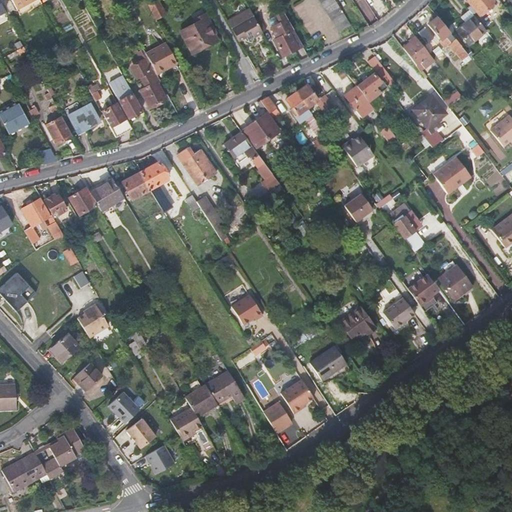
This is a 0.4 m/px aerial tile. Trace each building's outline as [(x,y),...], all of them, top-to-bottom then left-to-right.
[(32,0),(11,0),(16,9),(32,0)] [(155,18),(165,13),(158,1),(154,3),(152,0),(149,0),(146,1),(155,18)] [(319,0),(339,32),(350,24),(335,0),(319,0)] [(468,10),(472,14),(475,11),(479,16),(495,3),(493,0),(466,0),(470,5),(467,8),(468,10)] [(227,21),(238,41),(244,38),(246,41),(252,43),(253,37),(262,32),(250,8),(227,21)] [(465,23),(473,16),(472,14),(468,10),(460,17),(465,23)] [(293,29),(283,11),(276,15),(279,22),(270,27),(276,38),(274,39),(282,56),(302,46),(302,45),(295,34),(293,29)] [(195,24),(181,31),(192,52),(216,40),(207,23),(209,22),(205,14),(193,20),(195,24)] [(462,61),(469,56),(437,17),(435,14),(431,17),(433,20),(428,24),(440,40),(443,37),(448,44),(462,61)] [(468,45),(485,31),(473,16),(465,23),(456,30),(468,45)] [(424,27),(418,32),(426,44),(433,39),(424,27)] [(440,40),(439,41),(444,48),(448,44),(443,37),(440,40)] [(403,48),(416,65),(419,63),(424,68),(434,61),(416,38),(403,48)] [(264,58),(273,54),(267,42),(258,47),(264,58)] [(148,58),(156,74),(165,69),(164,68),(168,66),(169,67),(176,63),(165,43),(145,54),(148,58)] [(26,51),(24,46),(13,52),(16,56),(26,51)] [(138,52),(142,60),(148,58),(145,54),(143,50),(138,52)] [(387,83),(392,80),(375,56),(368,61),(374,70),(375,69),(380,76),(382,77),(387,83)] [(160,81),(148,58),(142,60),(134,65),(132,69),(135,75),(140,76),(145,87),(140,90),(149,107),(165,99),(156,82),(160,81)] [(356,86),(368,102),(387,87),(382,81),(380,82),(373,73),(356,86)] [(8,82),(14,80),(11,74),(5,77),(8,82)] [(122,76),(109,83),(128,118),(141,111),(132,94),(132,93),(122,76)] [(87,86),(95,100),(100,98),(96,91),(100,89),(97,83),(92,86),(91,84),(87,86)] [(314,102),(320,98),(311,85),(307,88),(305,85),(295,92),(306,108),(314,102)] [(361,118),(373,108),(368,102),(356,86),(344,96),(361,118)] [(305,119),(311,115),(306,108),(295,92),(285,100),(296,115),(295,116),(300,123),(305,119)] [(325,94),(320,98),(327,108),(332,104),(325,94)] [(431,95),(412,109),(427,128),(437,120),(445,114),(431,95)] [(280,115),(267,96),(260,100),(274,119),(280,115)] [(320,98),(314,102),(326,119),(337,111),(332,104),(327,108),(320,98)] [(0,112),(0,117),(9,134),(28,123),(18,103),(0,112)] [(58,109),(55,103),(49,107),(51,112),(58,109)] [(90,103),(68,115),(78,135),(93,127),(92,124),(99,121),(90,103)] [(115,137),(124,132),(123,129),(129,125),(125,118),(125,119),(116,103),(101,111),(115,137)] [(38,113),(34,105),(31,106),(32,109),(30,110),(33,116),(38,113)] [(266,113),(243,130),(255,147),(279,131),(266,113)] [(511,118),(509,115),(490,131),(503,146),(511,138),(511,118)] [(60,117),(45,125),(56,144),(71,136),(60,117)] [(319,138),(325,133),(314,118),(307,123),(319,138)] [(441,125),(437,120),(427,128),(431,133),(441,125)] [(398,140),(387,126),(380,131),(391,145),(398,140)] [(427,128),(421,132),(430,144),(436,140),(431,133),(427,128)] [(270,190),(279,184),(241,131),(223,144),(236,162),(246,154),(248,156),(250,155),(253,159),(252,159),(266,179),(263,181),(270,190)] [(357,167),(373,155),(359,136),(343,147),(357,167)] [(436,140),(430,144),(432,147),(440,141),(438,138),(436,140)] [(57,161),(49,146),(41,149),(47,163),(57,161)] [(187,147),(176,154),(198,186),(216,173),(199,149),(192,154),(187,147)] [(456,157),(433,174),(446,191),(450,191),(456,186),(461,182),(470,175),(456,157)] [(150,189),(162,209),(165,207),(164,205),(166,203),(155,186),(167,179),(166,177),(169,176),(165,169),(162,170),(158,162),(140,172),(150,189)] [(150,189),(140,172),(121,182),(131,199),(150,189)] [(90,193),(101,211),(123,197),(112,179),(90,193)] [(85,187),(68,198),(79,215),(96,205),(85,187)] [(344,206),(355,222),(372,210),(361,194),(344,206)] [(379,208),(392,198),(389,194),(376,203),(379,208)] [(58,195),(53,198),(51,196),(44,200),(56,221),(69,214),(58,195)] [(196,202),(192,195),(185,199),(193,210),(199,206),(196,202)] [(199,206),(213,227),(218,224),(221,222),(205,196),(196,202),(199,206)] [(47,218),(51,224),(55,222),(51,215),(50,216),(40,199),(33,202),(32,200),(30,200),(27,201),(26,203),(27,205),(21,209),(31,226),(24,230),(33,246),(37,244),(36,242),(40,240),(32,226),(38,223),(43,220),(47,218)] [(0,231),(14,223),(2,203),(0,204),(0,231)] [(387,215),(393,222),(408,211),(403,203),(387,215)] [(410,211),(393,223),(404,238),(418,228),(416,225),(419,223),(410,211)] [(511,213),(491,230),(505,247),(511,241),(511,213)] [(43,220),(38,223),(41,230),(47,227),(43,220)] [(48,226),(55,239),(56,239),(62,235),(55,222),(51,224),(48,226)] [(304,223),(298,228),(304,236),(310,232),(304,223)] [(213,227),(221,241),(226,237),(218,224),(213,227)] [(98,232),(89,238),(93,243),(102,238),(98,232)] [(62,235),(56,239),(61,247),(67,243),(62,235)] [(511,241),(505,247),(503,249),(509,257),(511,254),(511,241)] [(78,261),(70,247),(63,251),(71,265),(78,261)] [(228,254),(220,260),(225,268),(233,262),(228,254)] [(447,273),(439,279),(453,299),(471,286),(456,266),(452,261),(444,268),(447,273)] [(0,293),(16,311),(37,292),(17,271),(0,287),(0,293)] [(80,286),(89,281),(83,271),(75,276),(80,286)] [(407,289),(419,305),(432,295),(439,290),(427,274),(407,289)] [(255,319),(262,315),(249,294),(230,305),(243,324),(254,317),(255,319)] [(415,314),(403,298),(383,313),(395,329),(415,314)] [(89,311),(77,318),(89,337),(108,326),(94,302),(86,307),(89,311)] [(360,307),(339,322),(353,341),(365,333),(366,334),(375,328),(360,307)] [(313,326),(291,342),(295,348),(317,332),(313,326)] [(134,341),(130,345),(136,354),(141,351),(139,348),(146,344),(137,331),(131,335),(134,341)] [(67,333),(49,348),(61,361),(78,346),(67,333)] [(261,340),(250,349),(254,355),(266,348),(261,340)] [(334,346),(309,363),(321,380),(346,363),(334,346)] [(89,363),(75,376),(87,389),(101,376),(89,363)] [(205,385),(217,404),(231,396),(235,403),(244,397),(228,371),(205,385)] [(313,398),(301,379),(280,393),(293,413),(301,408),(300,407),(313,398)] [(15,385),(0,385),(0,409),(16,409),(15,385)] [(217,404),(205,385),(185,398),(191,408),(196,416),(217,404)] [(122,392),(107,406),(124,423),(138,410),(122,392)] [(263,409),(276,433),(293,424),(281,400),(263,409)] [(196,416),(191,408),(170,420),(182,441),(192,435),(190,433),(202,426),(196,416)] [(142,420),(126,431),(140,449),(155,438),(142,420)] [(84,449),(73,428),(61,434),(63,436),(47,445),(55,458),(41,465),(46,473),(49,478),(62,471),(60,466),(75,457),(74,455),(84,449)] [(164,445),(146,455),(157,473),(174,463),(164,445)] [(41,465),(34,452),(12,464),(13,466),(10,468),(9,466),(1,470),(6,478),(13,491),(46,473),(41,465)] [(146,455),(145,456),(155,474),(157,473),(146,455)] [(13,491),(6,478),(4,479),(11,492),(13,491)] [(56,492),(60,499),(67,495),(64,487),(56,492)]
